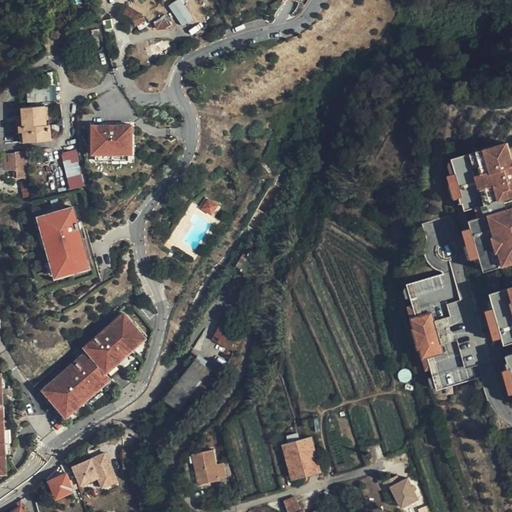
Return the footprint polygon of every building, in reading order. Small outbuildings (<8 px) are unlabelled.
[(186,0),(183,0),(175,5),(188,26),(198,20),(186,0)] [(148,24),(143,12),(139,14),(129,6),(124,14),(129,18),(127,19),(130,27),(134,26),(136,30),(148,24)] [(175,28),(172,23),(171,24),(167,17),(155,24),(160,31),(166,27),(169,32),(172,30),(175,28)] [(52,137),(52,121),(47,121),(46,103),(24,105),(24,114),(16,114),(17,128),(21,128),(21,139),(52,137)] [(134,124),(94,124),(94,153),(100,153),(127,154),(133,154),(134,124)] [(28,158),(27,143),(15,143),(16,152),(7,153),(8,164),(25,163),(25,159),(28,158)] [(511,146),(511,143),(458,158),(461,171),(469,201),(471,208),(484,205),(486,204),(489,214),(487,215),(474,218),(486,262),(488,269),(511,262),(511,208),(511,209),(508,198),(511,197),(511,146)] [(80,148),(63,151),(69,188),(85,186),(80,148)] [(463,203),(469,201),(461,171),(452,174),(458,197),(461,196),(463,203)] [(209,197),(202,207),(213,215),(220,205),(209,197)] [(77,224),(76,222),(72,205),(44,212),(47,227),(42,228),(52,267),(66,264),(67,266),(86,262),(80,239),(80,237),(77,237),(74,225),(77,224)] [(42,228),(47,227),(44,212),(36,214),(52,275),(87,266),(86,262),(67,266),(66,264),(52,267),(42,228)] [(486,262),(474,218),(470,220),(472,227),(467,228),(475,258),(478,257),(480,264),(486,262)] [(85,238),(80,221),(76,222),(77,224),(74,225),(77,237),(80,237),(80,239),(85,238)] [(249,272),(263,249),(251,243),(238,266),(249,272)] [(448,272),(409,282),(436,386),(475,376),(448,272)] [(511,287),(497,291),(498,297),(500,305),(495,307),(503,336),(508,335),(510,345),(511,344),(511,352),(511,353),(511,358),(511,359),(507,361),(511,378),(511,287)] [(500,305),(498,297),(490,299),(492,307),(488,308),(496,337),(501,336),(503,346),(510,345),(508,335),(503,336),(495,307),(500,305)] [(86,348),(76,357),(78,358),(81,362),(73,369),(69,365),(49,383),(45,386),(67,410),(71,406),(82,396),(98,383),(95,380),(106,371),(109,375),(119,366),(115,361),(112,358),(123,348),(129,342),(128,341),(139,331),(129,319),(119,308),(99,327),(102,331),(96,336),(93,332),(81,343),(86,348)] [(132,316),(129,319),(139,331),(128,341),(129,342),(132,346),(147,333),(132,316)] [(237,336),(222,327),(219,326),(212,338),(229,348),(237,336)] [(126,351),(123,348),(112,358),(115,361),(126,351)] [(81,362),(78,358),(69,365),(73,369),(81,362)] [(190,393),(208,369),(196,359),(189,368),(173,389),(173,390),(185,400),(190,393)] [(511,378),(507,361),(505,361),(507,367),(503,368),(510,393),(511,392),(511,378)] [(45,386),(49,383),(46,381),(38,388),(64,417),(74,409),(71,406),(67,410),(45,386)] [(102,388),(98,383),(82,396),(86,401),(102,388)] [(322,471),(313,436),(286,444),(295,478),(322,471)] [(122,445),(122,463),(135,463),(134,445),(122,445)] [(104,449),(72,462),(81,485),(104,476),(108,485),(117,481),(104,449)] [(221,477),(219,463),(217,449),(194,453),(196,459),(199,484),(222,480),(221,477)] [(70,489),(77,486),(67,460),(59,462),(65,471),(48,478),(51,487),(56,499),(61,496),(72,493),(70,489)] [(225,463),(219,463),(221,477),(228,476),(225,463)] [(386,483),(391,490),(395,487),(403,481),(399,474),(386,483)] [(423,495),(410,476),(403,481),(395,487),(408,505),(423,495)] [(408,505),(395,487),(391,490),(389,491),(402,510),(408,505)] [(317,511),(315,511),(306,511),(305,508),(301,509),(295,496),(282,502),(286,511),(317,511)]
